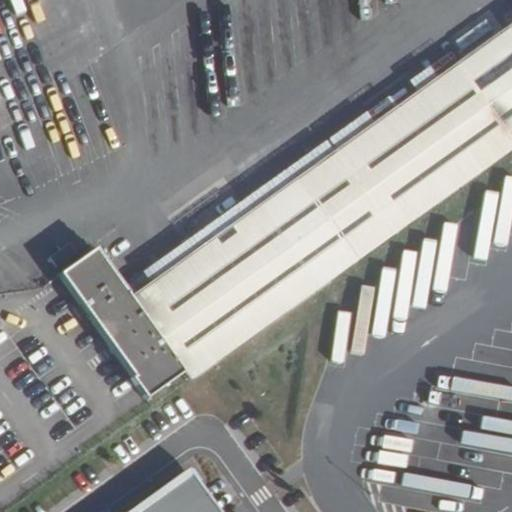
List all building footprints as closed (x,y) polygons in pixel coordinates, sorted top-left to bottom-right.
[(511,16),(452,61),(511,144),(511,16)] [(390,106),(149,282),(127,297),(92,248),(54,275),(129,380),(127,383),(141,401),(155,391),(177,375),(184,386),(511,147),(511,144),(452,61),(390,106)] [(383,96),(141,272),(149,282),(390,106),(383,96)] [(177,375),(155,391),(163,402),(184,386),(177,375)] [(214,511),(187,475),(138,511),(214,511)]
